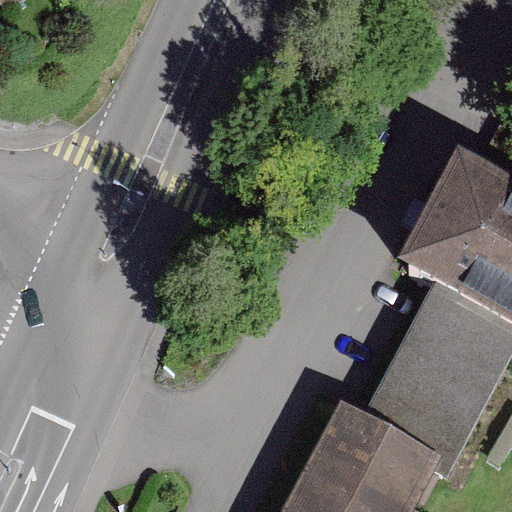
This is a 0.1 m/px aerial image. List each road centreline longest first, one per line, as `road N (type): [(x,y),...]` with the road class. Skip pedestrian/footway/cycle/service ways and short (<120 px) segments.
road 1 (primary): [(218,0),(64,347)]
road 2 (primary): [(64,347),(0,486)]
